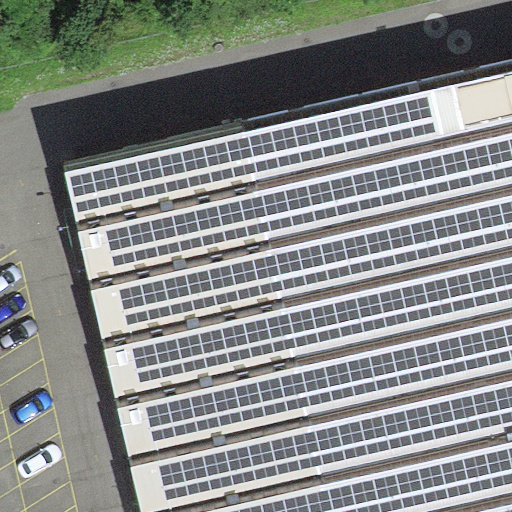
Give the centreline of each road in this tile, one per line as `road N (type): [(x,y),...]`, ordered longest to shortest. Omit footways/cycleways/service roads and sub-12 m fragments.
road 1 (unknown): [(4,112),(510,0)]
road 2 (unknown): [(120,511),(4,112)]
